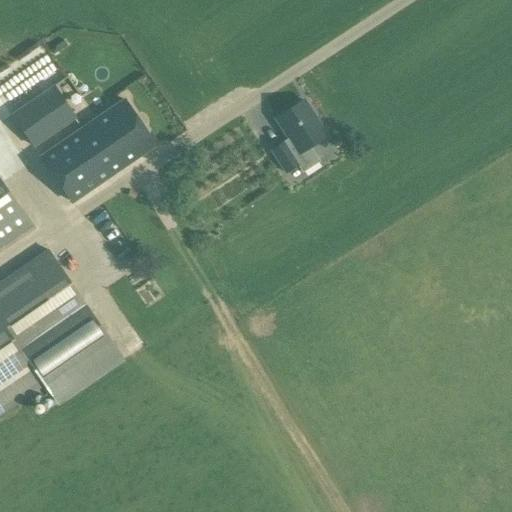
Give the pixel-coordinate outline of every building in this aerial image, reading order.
[(11,113),(34,146),(75,118),(53,85),(26,104),(11,113)] [(40,155),(72,202),(155,145),(123,98),(40,155)] [(284,139),(285,140),(301,166),(303,169),(318,160),(309,146),(326,135),(305,103),(279,120),(289,135),(284,139)] [(286,175),(301,166),(285,140),(270,149),(286,175)] [(0,246),(31,226),(0,180),(0,246)] [(47,250),(0,282),(0,411),(42,382),(56,402),(121,357),(47,250)]
